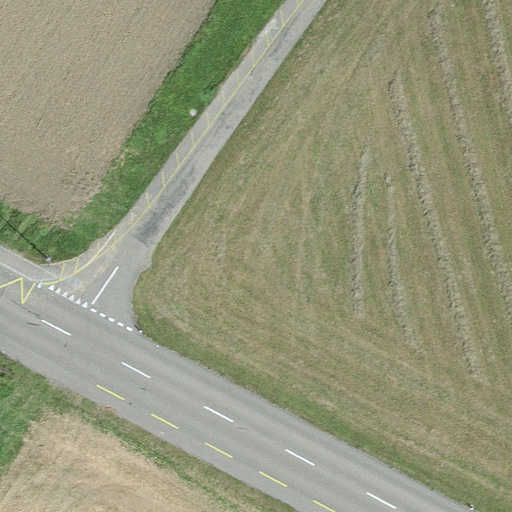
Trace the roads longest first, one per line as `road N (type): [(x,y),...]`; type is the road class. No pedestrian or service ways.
road 1 (tertiary): [(0,299),(400,511)]
road 2 (track): [(306,0),(64,334)]
